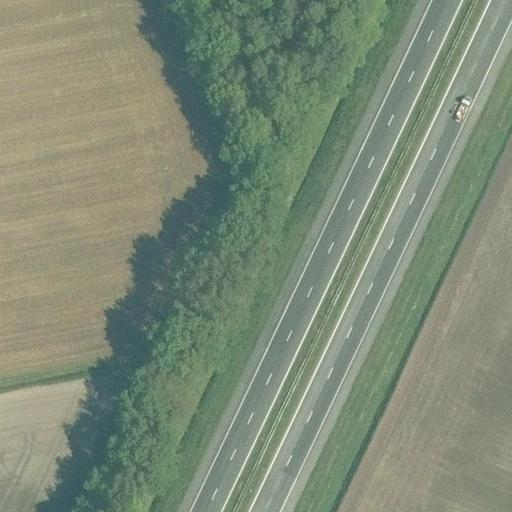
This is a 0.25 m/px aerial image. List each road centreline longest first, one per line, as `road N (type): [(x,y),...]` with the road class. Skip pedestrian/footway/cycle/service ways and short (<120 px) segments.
road 1 (motorway): [(266,511),(509,0)]
road 2 (motorway): [(448,0),(205,511)]
